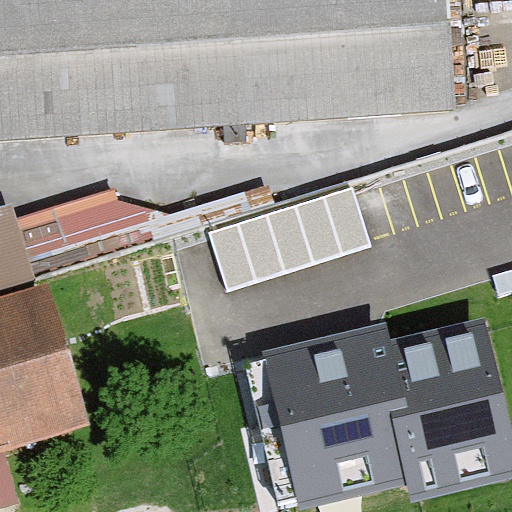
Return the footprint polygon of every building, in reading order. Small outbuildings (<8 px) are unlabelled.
[(0,0),(0,141),(456,112),(448,0),(0,0)] [(356,195),(352,181),(273,205),(206,226),(227,293),(372,248),(370,241),(356,195)] [(11,205),(0,208),(0,511),(20,505),(4,451),(91,425),(47,283),(38,286),(35,276),(172,235),(206,226),(273,205),(269,190),(170,220),(119,205),(115,193),(17,223),(11,205)] [(379,324),(262,351),(299,509),(407,483),(412,504),(419,503),(511,480),(511,428),(489,331),(486,317),(390,340),(386,322),(379,324)] [(144,375),(206,366),(199,319),(137,328),(144,375)]
